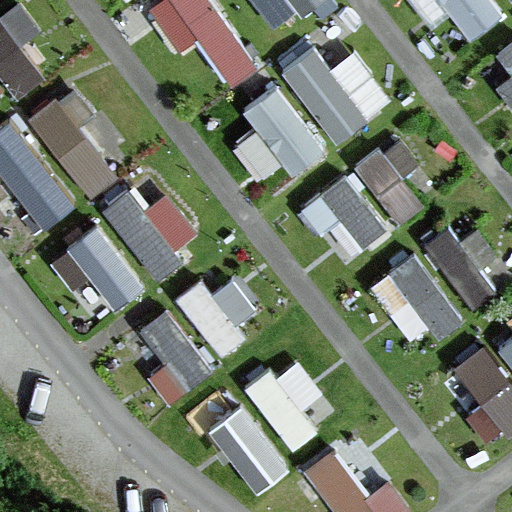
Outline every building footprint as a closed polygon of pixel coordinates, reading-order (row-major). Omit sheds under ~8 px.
[(160,0),(209,60),(251,27),(229,0),(160,0)] [(453,0),(472,25),(506,0),(453,0)] [(0,74),(42,75),(42,41),(0,40),(0,74)] [(381,104),(380,42),(307,43),(307,105),(381,104)] [(296,158),(330,129),(278,67),(244,96),(296,158)] [(80,114),(98,98),(71,68),(26,109),(92,180),(119,156),(80,114)] [(0,123),(0,143),(12,171),(34,161),(53,204),(76,194),(38,107),(0,123)] [(366,140),(392,204),(430,188),(404,124),(366,140)] [(350,247),(394,209),(348,156),(304,194),(350,247)] [(105,192),(155,256),(207,216),(173,173),(147,193),(130,173),(105,192)] [(63,235),(115,296),(151,266),(99,204),(63,235)] [(423,226),(471,296),(503,274),(454,204),(423,226)] [(417,233),(373,270),(424,329),(468,292),(417,233)] [(224,335),(272,299),(235,251),(187,287),(224,335)] [(128,330),(181,387),(223,349),(170,291),(128,330)] [(511,347),(511,325),(501,335),(511,347)] [(447,356),(488,431),(511,417),(511,350),(499,327),(447,356)] [(291,423),(338,388),(299,337),(252,373),(291,423)] [(212,411),(264,475),(295,450),(243,386),(212,411)] [(339,432),(311,451),(352,511),(402,511),(421,499),(395,461),(370,478),(339,432)]
